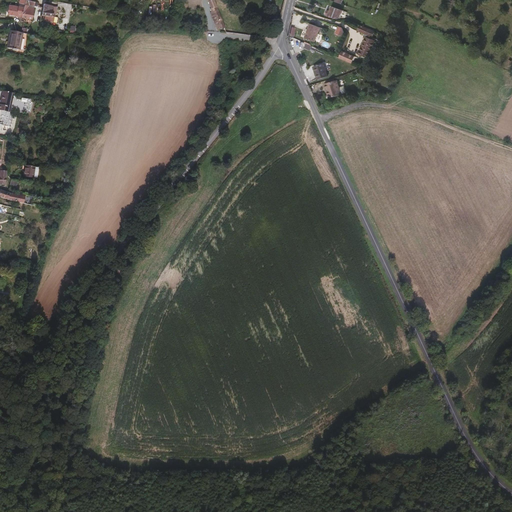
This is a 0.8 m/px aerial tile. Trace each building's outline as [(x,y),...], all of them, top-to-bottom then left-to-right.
[(35,18),(37,10),(31,8),(31,3),(40,5),(41,2),(34,0),(33,0),(28,0),(27,8),(25,16),(35,18)] [(346,16),(348,10),(333,5),(330,15),(336,17),(346,16)] [(25,16),(27,8),(20,7),(20,9),(13,8),(12,14),(25,16)] [(226,26),(219,8),(214,9),(213,10),(220,29),(226,26)] [(52,17),(53,12),(51,11),(44,10),(42,21),(53,23),(54,18),(52,17)] [(374,27),(363,22),(360,28),(372,34),(374,27)] [(317,42),(324,28),(314,24),(308,37),(317,42)] [(24,32),(12,29),(9,46),(12,46),(12,48),(17,49),(17,48),(20,49),(24,32)] [(370,57),(378,39),(375,38),(371,36),(369,35),(361,52),(370,57)] [(315,53),(317,48),(306,43),(304,48),(315,53)] [(328,77),(324,63),(314,66),(318,80),(328,77)] [(341,95),(336,81),(325,84),(330,99),(341,95)] [(11,112),(15,93),(4,91),(2,104),(0,103),(0,110),(1,110),(11,112)] [(16,97),(14,110),(27,112),(29,99),(16,97)] [(0,183),(7,184),(9,174),(0,172),(0,171),(0,170),(0,166),(0,167),(1,161),(0,160),(0,183)] [(35,176),(35,164),(26,164),(25,176),(35,176)] [(20,197),(22,193),(2,189),(1,192),(0,191),(0,194),(9,197),(9,198),(19,200),(20,197)]
